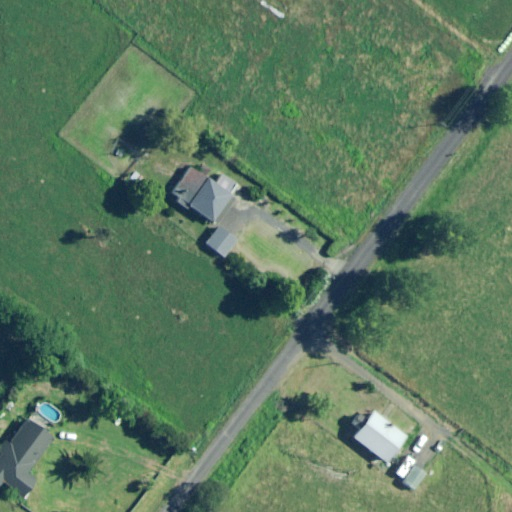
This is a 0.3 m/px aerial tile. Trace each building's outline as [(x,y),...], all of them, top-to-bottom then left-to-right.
[(212,183),(204,178),(210,169),(201,163),(195,172),(186,166),(168,193),(215,224),(233,196),(228,194),(234,185),(218,174),(212,183)] [(222,257),(234,240),(216,227),(203,244),(222,257)] [(403,436),(370,411),(350,438),(382,463),(403,436)] [(0,453),(0,482),(5,487),(2,490),(17,501),(34,478),(26,473),(51,439),(25,420),(0,453)] [(423,474),(412,466),(400,482),(411,490),(423,474)]
